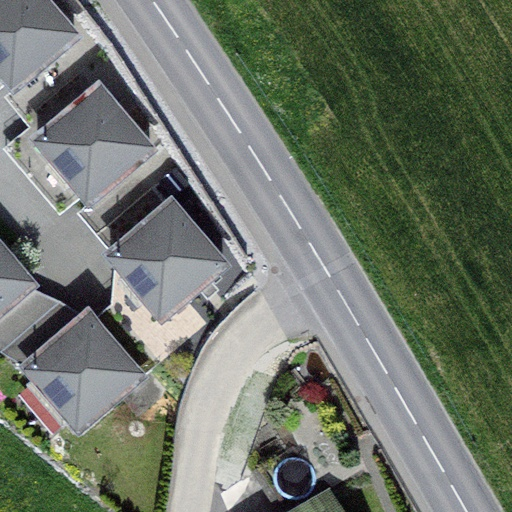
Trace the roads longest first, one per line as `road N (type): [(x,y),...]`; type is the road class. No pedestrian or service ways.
road 1 (tertiary): [(153,0),(330,275)]
road 2 (residential): [(330,275),(252,321),(183,511)]
road 3 (tertiary): [(330,275),(467,511)]
